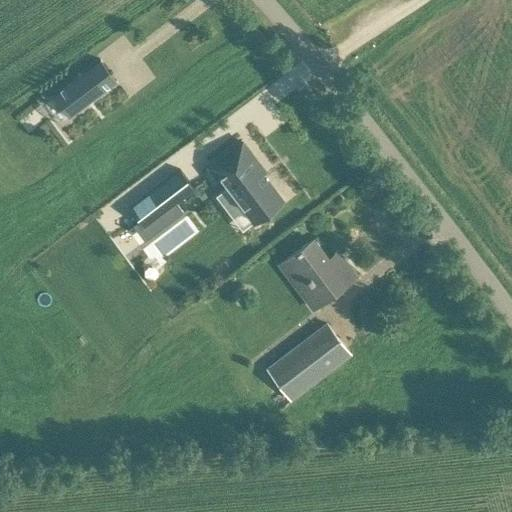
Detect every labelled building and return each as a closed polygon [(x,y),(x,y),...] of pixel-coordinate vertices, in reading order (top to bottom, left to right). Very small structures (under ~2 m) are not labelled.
[(100,59),(52,95),(69,118),(117,81),(100,59)] [(219,178),(253,222),(282,200),(262,174),(265,172),(241,141),(209,165),(212,169),(210,171),(216,180),(219,178)] [(179,169),(129,208),(137,219),(130,224),(141,237),(180,208),(176,202),(194,188),(179,169)] [(280,263),(314,307),(356,275),(345,262),(336,269),(312,238),(280,263)] [(327,323),(265,369),(291,398),(334,365),(350,353),(327,323)]
